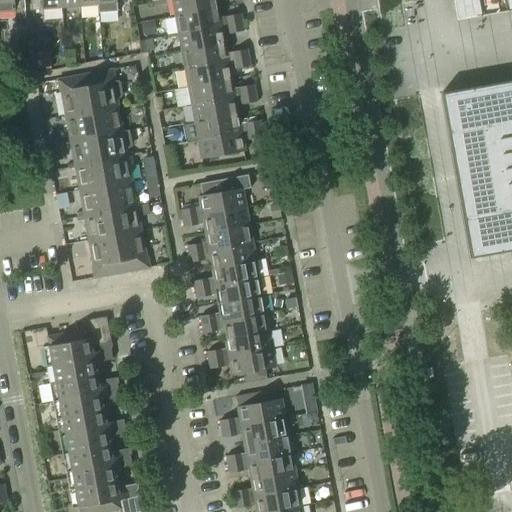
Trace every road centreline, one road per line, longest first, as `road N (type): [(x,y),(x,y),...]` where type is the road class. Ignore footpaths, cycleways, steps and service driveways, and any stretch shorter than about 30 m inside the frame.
road 1 (residential): [(288,0),(382,511)]
road 2 (residential): [(184,511),(148,290),(0,314)]
road 3 (residential): [(32,511),(0,333)]
